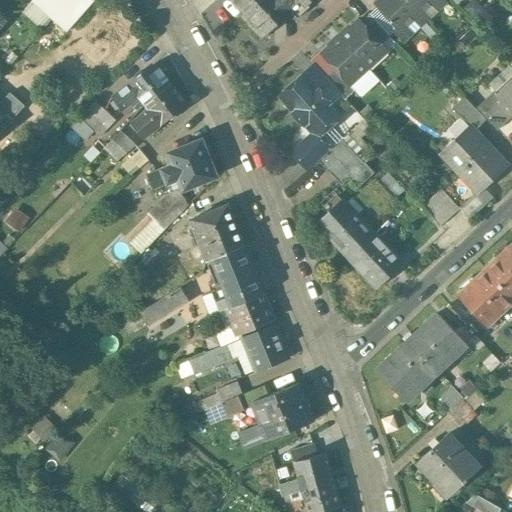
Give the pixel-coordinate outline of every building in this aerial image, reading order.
[(32,0),(31,1),(66,32),(94,0),(32,0)] [(231,0),(243,13),(257,0),(231,0)] [(257,0),(243,13),(244,14),(243,14),(262,35),(295,5),(299,9),(309,0),(257,0)] [(420,16),(405,0),(380,0),(376,4),(402,32),(415,21),(420,16)] [(437,0),(405,0),(420,16),(425,11),(437,0)] [(430,17),(425,11),(420,16),(425,22),(430,17)] [(390,37),(369,14),(370,14),(369,13),(369,14),(361,22),(382,45),(390,38),(391,38),(391,37),(390,37)] [(425,22),(420,16),(415,21),(420,26),(425,22)] [(361,22),(359,20),(340,37),(368,68),(387,51),(382,45),(361,22)] [(368,68),(340,37),(321,54),(333,67),(349,85),(350,85),(368,68)] [(156,64),(112,97),(121,109),(138,97),(145,105),(171,84),(156,64)] [(349,85),(333,67),(325,75),(324,75),(325,76),(325,75),(346,98),(345,98),(346,99),(347,99),(346,98),(355,91),(355,90),(350,85),(349,85)] [(318,91),(303,74),(291,86),(292,87),(281,97),(295,112),(293,113),(304,125),(305,124),(317,137),(320,135),(341,116),(329,103),(330,102),(319,90),(318,91)] [(511,83),(500,95),(498,97),(511,112),(511,83)] [(171,84),(145,105),(148,109),(161,126),(187,104),(171,84)] [(495,90),(476,108),(486,119),(497,130),(511,115),(511,112),(498,97),(500,95),(495,90)] [(9,93),(0,103),(0,108),(12,119),(24,106),(9,93)] [(476,108),(464,96),(452,108),(469,126),(470,125),(474,130),(486,119),(476,108)] [(96,102),(81,118),(101,137),(116,121),(96,102)] [(0,133),(12,119),(0,108),(0,133)] [(148,109),(134,120),(138,124),(134,127),(144,140),(161,126),(148,109)] [(474,130),(470,125),(469,126),(440,152),(458,172),(463,168),(480,186),(476,190),(478,192),(507,165),(474,130)] [(122,134),(114,141),(124,152),(132,145),(122,134)] [(317,137),(295,156),(308,170),(318,160),(318,161),(332,149),(320,135),(317,137)] [(354,151),(342,139),(332,149),(318,161),(342,185),(349,179),(358,188),(374,173),(354,151)] [(216,177),(202,141),(169,154),(173,165),(162,169),(164,184),(179,178),(184,190),(216,177)] [(162,169),(147,175),(153,189),(164,184),(162,169)] [(359,216),(344,199),(317,225),(348,259),(375,233),(370,228),(398,202),(376,178),(352,201),(363,212),(359,216)] [(145,251),(189,198),(172,185),(150,212),(153,215),(131,240),(145,251)] [(440,189),(422,206),(439,224),(457,207),(440,189)] [(4,219),(20,228),(28,213),(12,204),(4,219)] [(227,205),(194,218),(195,221),(191,223),(207,261),(212,259),(243,247),(227,205)] [(375,233),(348,259),(371,282),(382,272),(387,278),(403,263),(375,233)] [(511,243),(508,247),(506,244),(495,254),(497,257),(485,268),(511,296),(511,243)] [(243,247),(212,259),(220,280),(226,294),(219,297),(223,309),(227,308),(263,293),(243,247)] [(202,273),(188,251),(170,262),(175,270),(184,284),(202,273)] [(511,303),(511,296),(485,268),(473,279),(471,277),(459,287),(462,290),(458,294),(488,326),(511,303)] [(175,270),(155,282),(164,297),(184,284),(175,270)] [(220,280),(183,294),(190,308),(219,297),(226,294),(220,280)] [(263,293),(227,308),(231,316),(225,319),(228,326),(233,323),(235,328),(226,332),(229,337),(273,319),(263,293)] [(438,313),(414,335),(412,333),(403,342),(404,344),(376,370),(406,402),(467,345),(438,313)] [(275,324),(241,338),(255,373),(290,358),(275,324)] [(219,336),(205,342),(209,351),(223,346),(219,336)] [(209,351),(189,360),(194,374),(235,357),(229,343),(223,346),(209,351)] [(452,383),(441,395),(451,405),(446,410),(460,423),(487,396),(468,378),(458,388),(452,383)] [(272,394),(252,402),(252,403),(253,403),(261,424),(238,433),(244,449),(269,439),(314,421),(299,383),(272,394)] [(268,384),(242,395),(246,405),(247,405),(252,402),(272,394),(268,384)] [(176,394),(158,403),(166,417),(183,408),(176,394)] [(242,394),(223,402),(229,415),(247,407),(246,405),(242,395),(242,394)] [(73,441),(45,411),(31,424),(59,454),(73,441)] [(448,434),(419,462),(438,482),(436,484),(448,496),(479,467),(448,434)] [(326,452),(294,462),(300,482),(289,486),(291,492),(335,479),(326,452)] [(335,479),(291,492),(293,499),(304,496),(308,511),(318,511),(341,506),(343,505),(335,479)] [(288,482),(280,485),(282,495),(291,492),(289,486),(288,482)] [(499,511),(501,509),(475,494),(466,502),(482,511),(499,511)]
